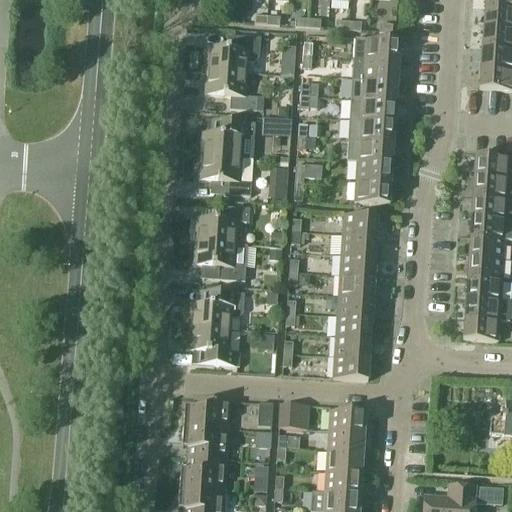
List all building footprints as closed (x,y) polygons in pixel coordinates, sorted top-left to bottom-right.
[(511,0),(483,0),(483,11),(511,12),(511,0)] [(511,12),(483,11),(482,31),(511,32),(511,12)] [(254,19),(253,27),(266,28),(266,20),(254,19)] [(266,20),(266,28),(278,29),(279,20),(266,20)] [(294,21),(294,30),(306,31),(307,22),(294,21)] [(307,22),(306,31),(319,32),(319,23),(307,22)] [(335,24),(334,33),(347,34),(348,25),(335,24)] [(348,25),(347,34),(359,34),(360,26),(348,25)] [(379,27),(378,36),(391,37),(391,28),(379,27)] [(511,32),(482,31),(481,51),(511,53),(511,32)] [(206,51),(205,75),(246,77),(247,66),(252,66),(258,60),(259,41),(233,40),(233,52),(206,51)] [(352,62),(362,63),(397,65),(399,44),(354,42),(352,62)] [(303,47),(302,59),(311,60),(319,60),(320,49),(311,48),(311,47),(303,47)] [(511,53),(481,51),(479,72),(511,74),(511,53)] [(302,59),(301,72),(310,72),(310,71),(318,71),(318,68),(319,60),(311,60),(302,59)] [(362,63),(361,84),(396,86),(397,65),(362,63)] [(511,74),(479,72),(478,93),(511,94),(511,74)] [(229,113),(254,115),(255,101),(244,100),(246,77),(205,75),(203,99),(229,100),(229,113)] [(351,83),(350,103),(395,106),(396,86),(361,84),(351,83)] [(300,87),(299,100),(308,101),(308,100),(316,101),(318,88),(309,88),(300,87)] [(299,100),(298,113),(307,113),(315,113),(316,101),(308,101),(299,100)] [(350,103),(348,124),(393,127),(395,106),(350,103)] [(284,110),(278,115),(277,120),(287,120),(288,110),(284,110)] [(261,122),(260,139),(289,141),(290,124),(261,122)] [(348,124),(347,144),(392,147),(393,127),(348,124)] [(201,136),(199,160),(240,163),(251,164),(253,141),(254,127),(228,125),(227,138),(215,137),(201,136)] [(297,128),(296,141),(305,141),(306,129),(297,128)] [(304,154),(305,141),(296,141),(296,153),(304,154)] [(346,164),(356,165),(391,167),(392,147),(347,144),(346,164)] [(474,159),(472,180),(511,182),(511,161),(509,161),(474,159)] [(199,160),(198,184),(224,186),(223,198),(249,200),(250,186),(251,164),(240,163),(199,160)] [(356,165),(354,185),(389,188),(391,167),(356,165)] [(295,169),(294,181),(303,182),(303,169),(295,169)] [(511,182),(472,180),(471,200),(506,203),(511,202),(511,182)] [(294,181),(292,205),(301,205),(303,182),(294,181)] [(388,209),(389,188),(354,185),(353,206),(388,209)] [(268,190),(267,201),(283,202),(285,202),(286,191),(284,191),(268,190)] [(471,200),(470,221),(505,223),(511,223),(511,202),(506,203),(471,200)] [(195,222),(194,246),(235,248),(236,225),(247,226),(248,212),(222,210),(221,223),(195,222)] [(342,218),(341,239),(376,241),(377,221),(342,218)] [(470,221),(468,241),(503,243),(511,243),(511,223),(505,223),(470,221)] [(291,223),(290,236),(299,236),(300,224),(291,223)] [(269,247),(282,248),(283,236),(270,235),(269,247)] [(298,249),(299,236),(290,236),(290,248),(298,249)] [(341,239),(340,259),(375,262),(376,241),(341,239)] [(468,241),(467,261),(502,264),(503,243),(468,241)] [(194,246),(192,269),(218,271),(217,284),(243,286),(244,272),(246,249),(235,248),(194,246)] [(267,265),(281,266),(282,253),(268,252),(267,265)] [(340,259),(338,280),(373,282),(375,262),(340,259)] [(467,261),(466,282),(501,284),(502,264),(467,261)] [(288,264),(288,277),(296,277),(297,265),(288,264)] [(296,290),(296,277),(288,277),(287,289),(296,290)] [(338,280),(337,300),(372,303),(373,282),(338,280)] [(466,282),(464,302),(499,304),(501,284),(466,282)] [(190,307),(188,331),(229,333),(230,322),(235,322),(241,317),(243,297),(204,295),(203,308),(190,307)] [(276,308),(277,296),(266,295),(265,307),(276,308)] [(337,300),(336,321),(371,323),(372,303),(337,300)] [(464,302),(463,322),(508,325),(509,305),(499,305),(499,304),(464,302)] [(286,305),(285,317),(294,318),(295,305),(286,305)] [(293,330),(294,318),(285,317),(284,330),(293,330)] [(336,321),(334,341),(369,344),(371,323),(336,321)] [(463,322),(462,343),(497,346),(498,325),(508,326),(508,325),(463,322)] [(187,355),(200,356),(199,368),(238,371),(239,357),(228,356),(229,333),(188,331),(187,355)] [(334,341),(333,362),(368,364),(369,344),(334,341)] [(283,345),(282,358),(291,358),(292,346),(283,345)] [(281,371),(282,371),(290,371),(291,358),(282,358),(281,371)] [(367,385),(368,364),(333,362),(331,382),(367,385)] [(183,411),(182,430),(228,433),(230,406),(194,403),(193,411),(183,411)] [(489,425),(488,438),(511,439),(511,406),(504,406),(503,421),(501,421),(501,422),(493,421),(492,421),(492,422),(491,422),(490,422),(490,423),(489,423),(489,424),(489,425)] [(270,431),(272,408),(258,407),(256,430),(270,431)] [(287,421),(287,409),(279,408),(278,421),(287,421)] [(328,414),(327,435),(363,438),(364,417),(328,414)] [(182,430),(180,451),(185,451),(185,462),(226,465),(228,433),(182,430)] [(327,435),(326,456),(362,458),(363,438),(327,435)] [(277,440),(276,453),(285,453),(285,440),(277,440)] [(284,465),(285,453),(276,453),(275,465),(284,465)] [(326,456),(324,476),(360,478),(362,458),(326,456)] [(257,466),(268,467),(268,457),(258,457),(257,466)] [(179,473),(178,493),(224,496),(226,465),(185,462),(184,473),(179,473)] [(324,476),(323,496),(359,499),(360,478),(324,476)] [(274,480),(273,493),(282,493),(283,481),(274,480)] [(423,501),(422,511),(472,511),(473,508),(500,510),(502,494),(474,492),(447,490),(446,502),(423,501)] [(178,493),(176,511),(222,511),(224,496),(178,493)] [(281,506),(282,493),(273,493),(273,506),(281,506)] [(311,496),(309,511),(358,511),(359,499),(323,496),(323,497),(311,496)]
